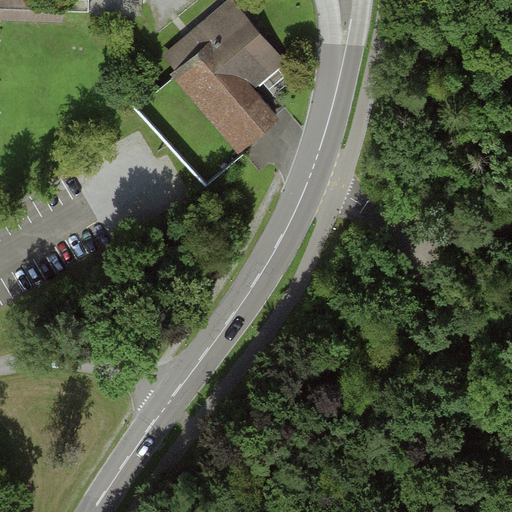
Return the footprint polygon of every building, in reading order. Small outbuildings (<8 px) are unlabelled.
[(0,0),(0,16),(62,18),(62,11),(62,0),(0,0)] [(79,0),(62,0),(62,11),(79,12),(79,0)] [(284,66),(229,3),(164,59),(178,75),(245,152),(283,119),(257,89),(284,66)] [(153,95),(142,108),(154,118),(165,106),(153,95)] [(206,181),(220,171),(201,146),(187,156),(206,181)]
